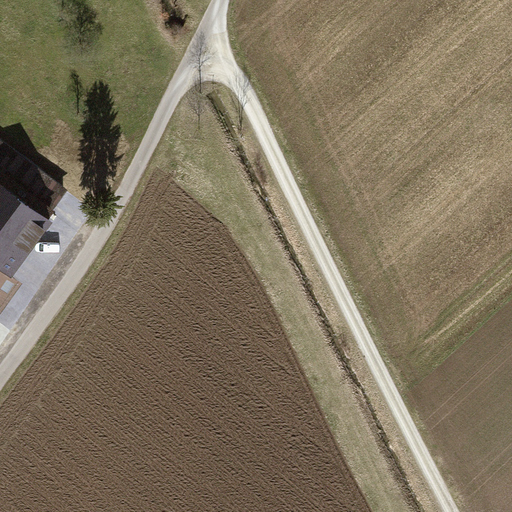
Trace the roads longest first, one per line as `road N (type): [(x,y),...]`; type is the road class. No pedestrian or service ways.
road 1 (track): [(454,511),(209,29)]
road 2 (track): [(0,381),(78,276),(223,0)]
